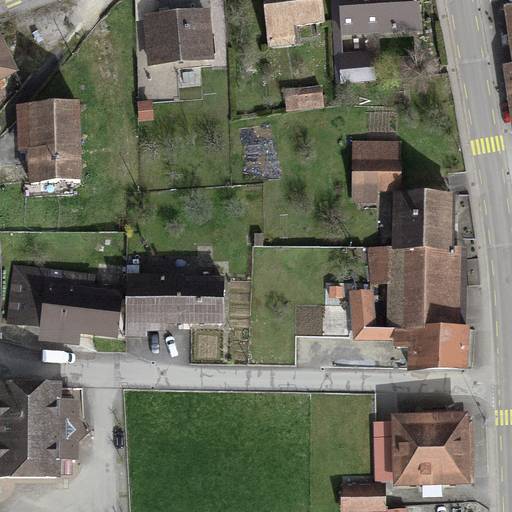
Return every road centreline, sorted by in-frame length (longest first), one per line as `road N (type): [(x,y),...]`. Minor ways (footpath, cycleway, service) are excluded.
road 1 (residential): [(0,370),(509,384)]
road 2 (primary): [(509,384),(502,243),(460,0)]
